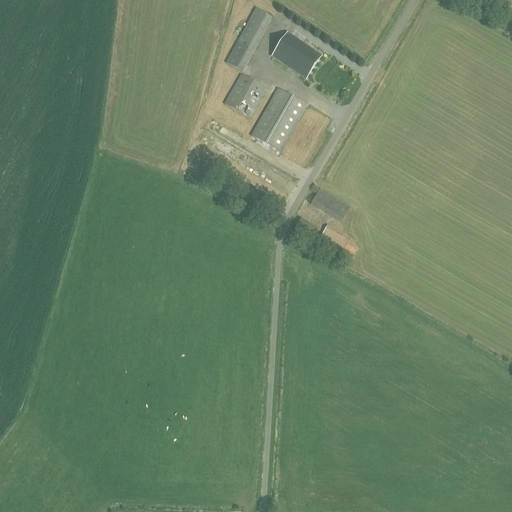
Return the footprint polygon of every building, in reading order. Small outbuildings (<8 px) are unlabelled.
[(248,62),(272,19),(256,10),(232,53),(248,62)] [(306,80),(322,57),(287,34),(272,57),(306,80)] [(267,90),(241,76),(224,105),(250,120),(267,90)] [(251,137),(281,153),(307,107),(278,90),(251,137)] [(320,190),(311,205),(341,223),(350,208),(320,190)] [(321,237),(353,256),(357,250),(348,245),(351,240),(327,227),(321,237)]
